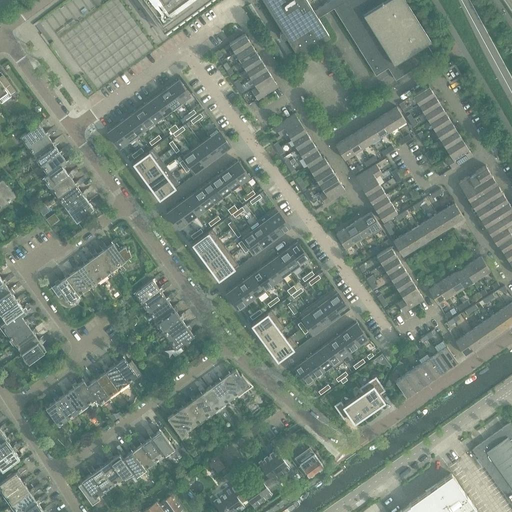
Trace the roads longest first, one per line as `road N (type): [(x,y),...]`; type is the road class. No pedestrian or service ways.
road 1 (residential): [(11,404),(81,355),(24,272),(126,204)]
road 2 (residential): [(293,405),(349,449),(467,366)]
road 3 (residential): [(510,387),(335,511)]
road 4 (residential): [(59,475),(231,348)]
road 5 (residential): [(293,91),(323,140),(434,69)]
road 6 (residential): [(231,348),(126,204)]
road 7 (residential): [(185,49),(233,15),(243,17),(293,91)]
road 8 (residential): [(73,131),(185,49)]
road 9 (residential): [(511,282),(447,179)]
